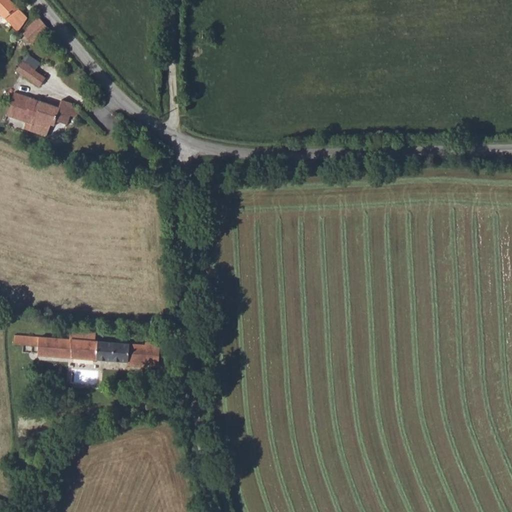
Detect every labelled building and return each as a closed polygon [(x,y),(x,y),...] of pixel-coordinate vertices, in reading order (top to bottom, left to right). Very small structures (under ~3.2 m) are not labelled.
[(0,0),(0,13),(17,31),(26,17),(9,0),(0,0)] [(38,16),(28,25),(30,27),(24,32),(32,41),(47,27),(38,16)] [(16,70),(39,86),(46,77),(33,69),(34,68),(22,60),(16,70)] [(6,114),(26,121),(24,128),(46,136),(50,124),(53,126),(65,130),(70,113),(77,115),(79,109),(72,106),(72,102),(61,98),(58,107),(14,91),(6,114)] [(144,365),(145,345),(95,340),(96,330),(70,328),(69,338),(14,335),(14,343),(38,345),(37,355),(128,361),(128,364),(144,365)] [(144,365),(158,366),(159,343),(145,342),(145,345),(144,365)]
